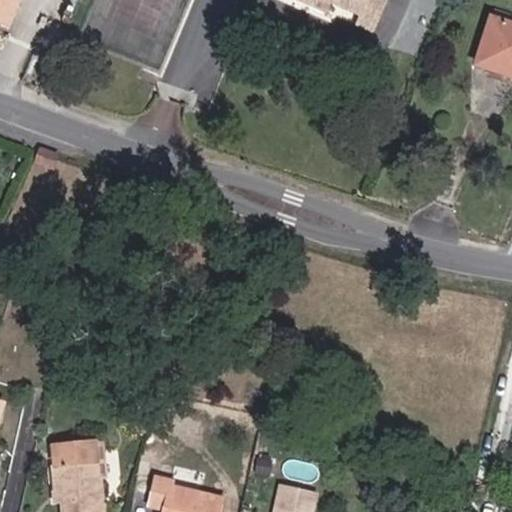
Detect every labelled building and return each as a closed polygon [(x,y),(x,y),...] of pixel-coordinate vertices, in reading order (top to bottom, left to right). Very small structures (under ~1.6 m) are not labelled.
[(21,0),(0,0),(0,25),(1,26),(4,18),(13,22),(21,0)] [(294,0),(311,7),(313,0),(329,0),(332,1),(366,15),(371,0),(294,0)] [(313,0),(311,7),(327,14),(332,1),(329,0),(313,0)] [(387,0),(386,0),(371,0),(366,15),(359,31),(371,37),(387,0)] [(511,82),(511,27),(509,26),(511,19),(511,16),(494,8),(474,58),(511,73),(511,74),(509,81),(511,82)] [(88,432),(50,435),(52,494),(58,493),(59,511),(94,511),(91,470),(89,454),(88,432)] [(89,454),(91,470),(103,470),(102,454),(89,454)] [(164,488),(165,481),(149,479),(144,507),(157,510),(156,511),(213,511),(216,498),(164,488)] [(304,511),(308,489),(273,482),(265,511),(304,511)]
